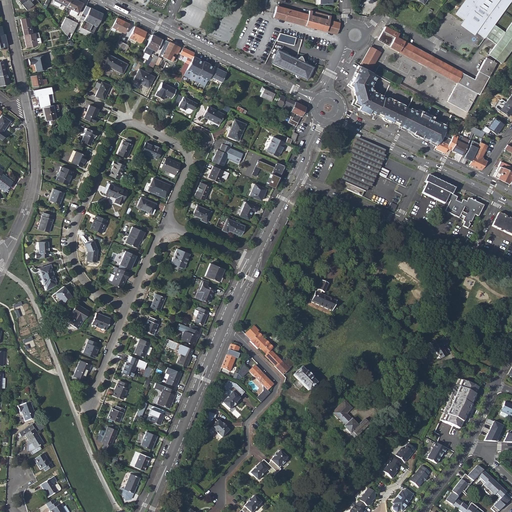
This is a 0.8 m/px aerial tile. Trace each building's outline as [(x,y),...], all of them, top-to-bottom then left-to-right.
[(32,0),(18,0),(26,10),(33,5),(30,2),(32,0)] [(78,13),(82,3),(75,0),(69,0),(66,7),(78,13)] [(265,0),(254,0),(252,7),(263,10),(265,0)] [(484,38),(485,37),(496,44),(488,55),(501,63),(511,47),(511,21),(504,32),(494,25),(511,0),(464,0),(455,14),(464,21),(468,15),(470,17),(472,18),(474,18),(475,17),(477,16),(482,22),(475,32),(484,38)] [(276,6),(273,17),(337,34),(340,23),(329,20),(330,16),(309,10),(308,15),(276,6)] [(93,33),(102,14),(90,8),(80,27),(93,33)] [(470,17),(468,15),(464,21),(461,25),(473,34),(475,32),(482,22),(477,16),(475,17),(474,18),(472,18),(470,17)] [(23,35),(32,33),(28,18),(20,19),(23,35)] [(78,23),(66,18),(60,28),(69,39),(78,23)] [(124,33),(129,24),(117,18),(112,27),(116,29),(124,33)] [(140,43),(146,32),(134,26),(129,38),(128,40),(136,44),(137,42),(140,43)] [(385,26),(377,40),(457,82),(447,101),(466,112),(477,93),(479,94),(496,63),(486,57),(474,79),(397,37),(399,33),(385,26)] [(34,33),(32,33),(23,35),(26,47),(36,45),(36,43),(35,39),(34,33)] [(280,33),(276,40),(286,43),(288,35),(280,33)] [(156,52),(162,40),(152,35),(146,47),(143,52),(145,53),(150,55),(151,51),(155,53),(156,52)] [(286,43),(295,46),(296,37),(288,35),(286,43)] [(119,51),(123,43),(118,40),(116,46),(112,43),(110,46),(119,51)] [(154,64),(157,65),(162,57),(169,42),(165,40),(157,57),(154,64)] [(176,54),(180,47),(169,42),(162,57),(171,62),(174,56),(172,55),(173,53),(176,54)] [(119,51),(124,54),(128,46),(123,43),(119,51)] [(371,46),(360,66),(370,71),(380,52),(371,46)] [(192,56),(194,53),(183,48),(180,54),(183,56),(181,60),(185,62),(180,71),(184,73),(192,56)] [(276,63),(275,65),(286,69),(286,70),(298,74),(299,78),(301,77),(302,75),(304,77),(311,80),(312,79),(313,78),(313,77),(314,76),(315,75),(315,74),(315,73),(316,72),(316,71),(316,70),(316,69),(316,68),(310,65),(310,63),(310,62),(306,62),(306,60),(305,58),(304,56),(299,60),(292,57),(293,56),(282,51),(281,52),(279,54),(278,55),(277,54),(276,56),(275,58),(276,59),(276,60),(276,63)] [(122,74),(127,64),(105,53),(98,67),(104,71),(107,66),(122,74)] [(33,58),(28,59),(30,65),(34,64),(36,71),(46,69),(43,55),(33,58)] [(154,64),(157,57),(154,55),(150,62),(146,60),(144,63),(152,68),(154,64)] [(188,78),(198,59),(192,56),(184,73),(183,75),(188,78)] [(194,81),(203,62),(198,59),(188,78),(188,79),(193,81),(194,81)] [(199,83),(208,64),(203,62),(194,81),(199,83)] [(209,76),(214,67),(208,64),(199,83),(199,84),(204,86),(209,76)] [(360,66),(349,85),(351,86),(357,98),(354,103),(359,105),(358,108),(369,113),(370,111),(375,113),(383,98),(383,97),(371,92),(370,92),(368,87),(375,74),(370,71),(360,66)] [(378,66),(375,72),(399,85),(399,84),(402,79),(378,66)] [(221,82),(226,73),(214,67),(209,76),(221,82)] [(148,88),(154,77),(139,69),(133,80),(148,88)] [(0,86),(9,84),(6,71),(0,72),(0,86)] [(42,80),(41,74),(30,76),(32,87),(47,84),(46,79),(42,80)] [(78,92),(79,92),(82,83),(76,82),(74,91),(78,92)] [(105,85),(105,84),(101,82),(95,96),(103,100),(109,87),(105,85)] [(171,98),(175,89),(161,82),(154,95),(162,99),(164,95),(171,98)] [(399,85),(398,87),(413,95),(434,106),(435,103),(399,84),(399,85)] [(270,101),(274,94),(263,89),(262,88),(260,92),(262,93),(260,96),(270,101)] [(43,95),(42,91),(34,93),(36,105),(48,103),(46,94),(43,95)] [(292,108),(295,102),(280,95),(276,105),(281,107),(290,111),(291,108),(292,108)] [(193,110),(196,104),(183,97),(178,107),(184,110),(186,106),(193,110)] [(375,113),(399,125),(406,110),(400,107),(401,106),(391,101),(391,102),(383,98),(375,113)] [(511,101),(508,99),(500,110),(508,116),(511,110),(511,101)] [(295,102),(292,108),(291,108),(290,111),(288,114),(288,115),(290,116),(287,122),(295,126),(305,107),(295,102)] [(56,119),(53,105),(44,107),(45,115),(44,115),(46,121),(56,119)] [(95,117),(98,109),(89,105),(83,119),(93,123),(95,117)] [(218,124),(223,114),(208,106),(203,116),(218,124)] [(444,128),(406,110),(399,125),(437,144),(441,135),(444,128)] [(0,117),(0,138),(1,140),(6,134),(2,132),(7,125),(9,127),(12,123),(10,121),(1,115),(0,117)] [(263,125),(272,129),(274,125),(269,123),(272,117),(268,115),(263,125)] [(487,127),(487,128),(490,130),(495,134),(503,124),(494,118),(487,127)] [(238,141),(245,124),(234,119),(227,136),(238,141)] [(487,127),(484,125),(480,131),(484,132),(487,134),(490,130),(487,128),(487,127)] [(94,137),(96,133),(86,128),(81,141),(90,145),(94,137)] [(475,128),(473,133),(482,137),(484,132),(480,131),(475,128)] [(452,147),(455,141),(456,138),(452,136),(450,139),(441,135),(437,144),(435,148),(444,152),(447,148),(447,146),(452,148),(452,147)] [(452,148),(451,150),(462,155),(463,152),(469,140),(468,139),(458,135),(456,138),(455,141),(452,147),(452,148)] [(277,157),(284,142),(272,137),(265,151),(277,157)] [(127,138),(125,141),(124,141),(123,145),(121,144),(117,154),(126,158),(132,145),(133,145),(135,142),(127,138)] [(360,141),(339,187),(361,197),(363,192),(365,192),(383,152),(360,141)] [(154,145),(153,146),(145,142),(141,152),(157,159),(161,149),(161,148),(154,145)] [(470,161),(469,164),(480,170),(486,161),(482,159),(483,158),(481,157),(487,145),(479,142),(477,147),(473,155),(470,161)] [(223,144),(222,144),(219,150),(217,155),(215,154),(212,161),(222,166),(226,158),(238,163),(242,154),(229,148),(230,147),(223,144)] [(465,154),(463,158),(470,161),(473,155),(477,147),(470,144),(466,153),(465,154)] [(81,167),(86,156),(75,151),(70,162),(81,167)] [(174,175),(179,163),(166,157),(161,169),(169,173),(169,175),(169,176),(172,177),(173,177),(174,175)] [(121,175),(125,166),(113,160),(111,165),(113,165),(108,175),(119,179),(122,180),(124,176),(121,175)] [(500,161),(493,176),(508,183),(508,182),(510,182),(511,177),(511,167),(510,167),(511,166),(500,161)] [(284,165),(276,162),(274,166),(282,170),(284,165)] [(274,166),(266,163),(263,169),(271,173),(266,185),(273,188),(282,170),(274,166)] [(67,185),(72,171),(61,166),(58,172),(60,173),(56,180),(67,185)] [(229,173),(224,171),(214,166),(212,170),(211,170),(208,177),(219,182),(221,183),(223,178),(226,180),(229,173)] [(0,188),(4,192),(12,182),(1,173),(0,173),(0,188)] [(469,199),(468,198),(466,202),(462,200),(461,202),(456,199),(457,197),(451,195),(454,188),(453,188),(451,186),(449,186),(447,185),(446,184),(444,183),(442,183),(441,182),(439,181),(437,180),(436,180),(434,178),(432,178),(431,177),(429,176),(427,175),(424,182),(426,183),(425,186),(424,188),(422,193),(444,204),(446,199),(450,201),(444,212),(458,218),(460,215),(464,217),(462,221),(464,222),(462,226),(467,228),(474,215),(478,217),(480,212),(483,206),(474,201),(474,200),(473,201),(471,200),(471,199),(469,199)] [(168,190),(170,185),(153,178),(147,190),(163,197),(165,191),(164,190),(165,189),(168,190)] [(204,200),(210,186),(200,182),(194,196),(204,200)] [(120,205),(126,191),(109,184),(105,194),(112,197),(112,196),(116,198),(115,198),(114,202),(120,205)] [(262,195),(265,189),(254,184),(249,195),(261,200),(263,195),(262,195)] [(59,204),(63,193),(53,189),(49,199),(53,201),(54,202),(59,204)] [(153,209),(155,204),(140,197),(136,207),(150,213),(152,209),(153,209)] [(255,212),(258,207),(245,202),(239,215),(248,219),(252,210),(255,212)] [(206,223),(211,211),(196,205),(193,215),(201,218),(200,220),(206,223)] [(52,219),(53,215),(43,212),(42,216),(41,216),(37,229),(48,232),(50,226),(49,226),(50,224),(51,224),(52,219)] [(492,226),(511,235),(511,219),(508,218),(508,219),(505,218),(506,217),(498,213),(495,218),(492,226)] [(101,233),(107,220),(96,215),(94,220),(95,220),(93,224),(92,224),(90,229),(101,233)] [(240,235),(244,226),(226,218),(221,230),(226,232),(227,230),(240,235)] [(140,241),(144,232),(132,227),(128,234),(128,235),(125,242),(136,248),(139,240),(140,241)] [(38,241),(39,253),(35,253),(35,258),(47,257),(47,252),(48,252),(47,241),(38,241)] [(96,262),(97,250),(93,241),(84,244),(87,252),(86,261),(96,262)] [(183,268),(189,254),(176,249),(171,263),(183,268)] [(133,262),(136,255),(125,251),(119,264),(129,269),(132,262),(133,262)] [(218,281),(223,269),(210,263),(205,276),(218,281)] [(46,291),(54,286),(55,285),(54,282),(56,281),(53,274),(52,274),(51,271),(52,271),(50,264),(38,268),(43,285),(44,285),(46,291)] [(121,289),(127,276),(113,270),(111,273),(109,272),(108,275),(110,276),(107,282),(113,285),(114,283),(116,284),(116,286),(121,289)] [(208,303),(212,293),(213,293),(215,289),(207,286),(208,282),(201,280),(200,284),(195,297),(208,303)] [(324,293),(328,284),(321,281),(317,289),(317,290),(316,292),(315,291),(310,302),(331,311),(336,301),(320,294),(321,291),(324,293)] [(64,303),(73,296),(64,285),(55,292),(61,298),(58,301),(57,301),(57,302),(60,305),(61,305),(64,302),(64,303)] [(159,311),(165,297),(155,293),(153,297),(154,297),(150,307),(159,311)] [(83,308),(75,304),(71,312),(69,311),(64,320),(78,328),(82,323),(81,322),(82,320),(83,321),(89,311),(83,308)] [(196,306),(195,309),(198,311),(194,321),(203,325),(207,314),(206,314),(208,311),(196,306)] [(108,323),(110,318),(96,312),(92,324),(105,330),(107,325),(107,324),(107,323),(108,323)] [(149,317),(148,320),(147,320),(143,330),(153,334),(157,324),(157,323),(158,320),(149,317)] [(202,328),(190,324),(187,331),(184,330),(180,339),(189,342),(188,343),(194,345),(196,340),(195,340),(196,337),(197,338),(198,338),(202,328)] [(258,332),(252,325),(250,327),(252,329),(254,332),(255,333),(257,335),(258,334),(257,333),(258,332)] [(262,337),(258,334),(257,335),(255,333),(254,332),(252,329),(250,327),(244,333),(243,333),(250,340),(249,340),(256,348),(257,347),(265,355),(269,351),(272,348),(270,346),(264,340),(262,337)] [(133,352),(144,357),(146,353),(148,354),(151,348),(148,346),(150,342),(139,338),(133,352)] [(437,339),(430,344),(440,360),(447,356),(443,348),(449,344),(445,338),(439,342),(437,339)] [(95,346),(97,342),(88,339),(82,353),(94,358),(98,347),(95,346)] [(167,340),(165,346),(180,352),(176,363),(186,367),(193,350),(167,340)] [(230,371),(235,358),(239,348),(230,345),(226,354),(221,368),(230,371)] [(273,354),(269,351),(265,355),(264,356),(276,368),(281,363),(279,360),(278,359),(273,354)] [(278,359),(281,357),(275,351),(273,354),(278,359)] [(279,360),(281,363),(288,369),(294,364),(285,355),(279,360)] [(145,370),(148,363),(129,356),(126,363),(126,362),(121,373),(131,377),(135,366),(145,370)] [(89,370),(91,365),(80,360),(73,376),(80,379),(81,377),(84,378),(86,373),(85,373),(86,370),(88,370),(89,370)] [(288,369),(281,363),(276,368),(278,370),(282,375),(288,369)] [(241,378),(248,371),(242,364),(237,374),(241,378)] [(248,371),(267,390),(272,384),(254,366),(248,371)] [(175,386),(181,373),(167,367),(165,372),(169,374),(166,382),(175,386)] [(306,372),(305,372),(300,367),(293,375),(308,390),(316,383),(311,378),(312,378),(306,372)] [(119,380),(118,384),(117,383),(112,395),(122,399),(127,388),(126,387),(128,384),(119,380)] [(470,405),(478,387),(462,380),(459,387),(457,386),(444,414),(446,415),(443,422),(459,429),(466,412),(465,411),(468,404),(470,405)] [(235,402),(239,398),(238,397),(242,394),(232,384),(229,388),(231,390),(221,401),(229,408),(232,405),(233,405),(236,402),(235,402)] [(162,389),(157,403),(169,408),(175,394),(173,394),(174,390),(165,386),(163,390),(162,389)] [(413,387),(408,401),(416,404),(421,390),(413,387)] [(415,411),(426,416),(437,392),(426,387),(415,411)] [(349,416),(346,414),(352,408),(344,401),(332,413),(344,426),(343,427),(350,433),(351,432),(356,436),(369,424),(364,419),(358,425),(351,419),(350,420),(348,417),(349,416)] [(22,422),(36,417),(30,402),(17,406),(22,422)] [(511,405),(504,402),(500,411),(500,412),(499,414),(500,416),(504,418),(506,417),(507,415),(511,417),(511,405)] [(116,405),(114,409),(111,408),(107,418),(119,422),(124,409),(116,405)] [(160,425),(164,414),(154,410),(149,420),(150,421),(149,424),(158,428),(159,424),(160,425)] [(229,430),(226,427),(226,426),(223,423),(222,423),(219,420),(218,420),(215,417),(216,414),(209,412),(206,419),(212,421),(206,427),(209,430),(212,427),(222,438),(229,430)] [(485,441),(493,421),(487,418),(478,438),(479,440),(485,441)] [(108,451),(117,430),(107,426),(101,442),(104,443),(101,449),(108,451)] [(33,450),(43,444),(34,429),(24,435),(30,444),(27,446),(31,452),(33,450)] [(151,449),(157,435),(146,431),(140,445),(151,449)] [(443,454),(446,449),(433,443),(430,448),(432,448),(426,459),(436,464),(440,457),(439,456),(441,453),(442,454),(443,454)] [(409,457),(415,450),(407,444),(404,448),(405,448),(403,450),(401,448),(395,456),(398,458),(396,461),(399,464),(402,461),(404,462),(408,457),(409,457)] [(278,467),(287,458),(279,450),(276,454),(275,453),(272,456),(273,457),(270,460),(271,461),(267,464),(272,469),(277,473),(281,469),(278,467)] [(51,463),(50,464),(43,453),(34,459),(40,469),(43,468),(45,471),(53,466),(51,463)] [(143,471),(149,457),(139,453),(134,467),(143,471)] [(399,464),(396,461),(392,458),(389,461),(390,462),(382,471),(391,479),(394,474),(393,473),(395,471),(397,468),(397,467),(399,464)] [(257,480),(267,470),(269,472),(270,472),(272,469),(267,464),(263,460),(260,463),(259,462),(256,466),(255,466),(252,469),(253,469),(250,473),(257,480)] [(417,487),(429,472),(421,466),(416,472),(416,473),(415,475),(413,475),(412,477),(412,478),(410,481),(417,487)] [(477,476),(482,471),(476,466),(466,476),(464,474),(451,492),(445,500),(460,511),(482,511),(470,503),(467,508),(456,499),(457,497),(457,496),(461,490),(463,492),(471,482),(477,476)] [(493,511),(497,511),(510,498),(483,472),(478,478),(484,483),(480,487),(491,498),(495,493),(500,498),(490,509),(493,511)] [(121,488),(120,490),(126,499),(131,498),(133,493),(139,477),(130,473),(124,489),(121,488)] [(60,488),(58,485),(57,484),(54,486),(53,483),(56,481),(53,476),(50,479),(40,485),(48,497),(57,491),(60,490),(60,488)] [(375,498),(374,493),(367,488),(358,500),(354,506),(361,511),(365,506),(366,506),(369,506),(372,502),(375,498)] [(410,498),(413,495),(405,488),(403,492),(401,491),(395,498),(397,500),(395,502),(394,502),(393,504),(394,505),(392,507),(392,510),(395,511),(397,511),(400,509),(402,511),(405,506),(409,500),(407,499),(409,497),(410,498)] [(253,511),(261,504),(262,503),(254,496),(254,497),(251,500),(250,499),(247,503),(244,507),(245,508),(241,511),(242,511),(253,511)] [(60,504),(58,505),(56,502),(48,507),(50,510),(49,511),(68,511),(65,506),(62,508),(60,504)]
